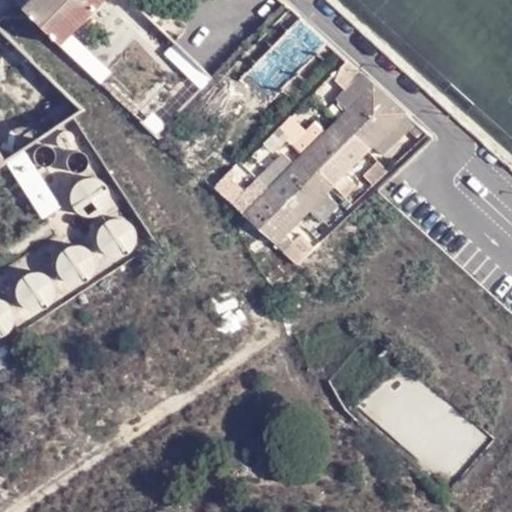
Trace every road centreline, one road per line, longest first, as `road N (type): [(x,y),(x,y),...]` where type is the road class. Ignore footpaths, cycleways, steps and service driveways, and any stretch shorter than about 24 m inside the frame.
road 1 (track): [(511,346),(437,307),(370,303),(287,319),(16,511)]
road 2 (track): [(272,330),(167,185),(0,5)]
